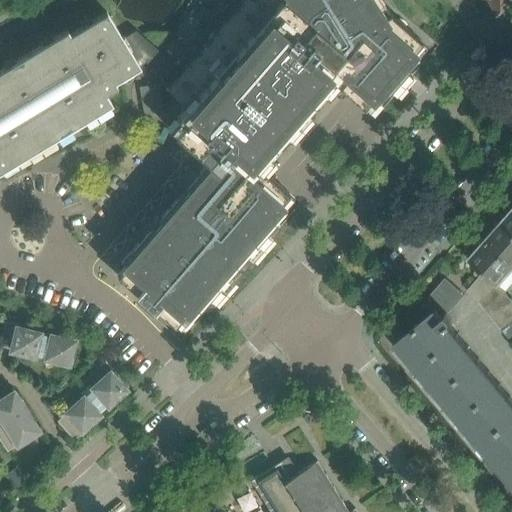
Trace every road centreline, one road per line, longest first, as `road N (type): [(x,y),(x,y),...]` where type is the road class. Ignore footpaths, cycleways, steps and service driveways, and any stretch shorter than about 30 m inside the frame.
road 1 (tertiary): [(511,46),(286,302)]
road 2 (tertiary): [(342,335),(511,146)]
road 3 (residential): [(486,511),(342,335)]
road 4 (unknown): [(353,225),(309,175),(321,136),(360,123),(408,161)]
road 5 (residential): [(315,360),(434,511)]
road 6 (tertiary): [(286,302),(272,338),(186,431)]
road 7 (tertiary): [(186,431),(315,360)]
